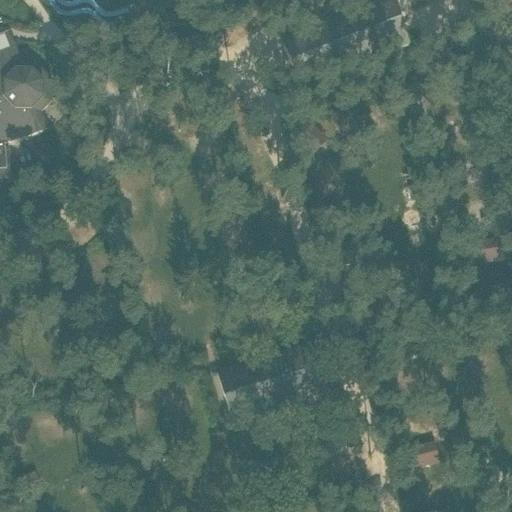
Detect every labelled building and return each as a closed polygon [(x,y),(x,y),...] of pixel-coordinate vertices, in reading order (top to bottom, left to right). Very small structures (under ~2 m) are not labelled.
[(147,50),(149,60),(159,58),(157,48),(147,50)] [(0,175),(7,174),(5,148),(27,141),(43,134),(35,113),(47,102),(47,84),(34,71),(18,71),(10,50),(0,53),(0,175)] [(350,107),(331,114),(335,125),(354,118),(350,107)] [(304,119),(289,132),(298,141),(312,127),(304,119)] [(509,240),(497,241),(499,261),(511,259),(509,240)] [(338,247),(327,250),(331,269),(343,266),(338,247)] [(238,368),(217,374),(231,422),(253,415),(251,409),(327,386),(316,351),(240,374),(238,368)] [(413,450),(401,453),(407,473),(418,469),(413,450)] [(326,481),(313,485),(315,496),(329,493),(326,481)] [(16,482),(7,486),(14,504),(23,501),(16,482)] [(295,489),(281,492),(284,504),(297,500),(295,489)]
